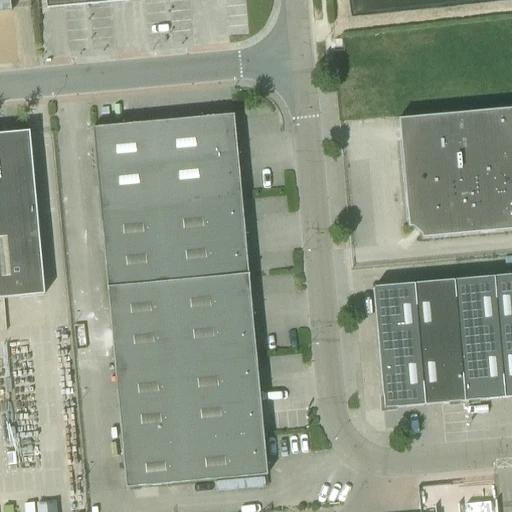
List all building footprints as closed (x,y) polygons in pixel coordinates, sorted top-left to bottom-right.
[(0,0),(0,13),(11,12),(9,0),(0,0)] [(44,0),(46,9),(145,0),(44,0)] [(511,230),(511,110),(398,121),(407,229),(411,228),(420,236),(420,239),(511,230)] [(95,170),(236,157),(232,116),(91,129),(95,170)] [(0,299),(43,296),(28,135),(0,137),(0,299)] [(98,210),(240,197),(236,157),(95,170),(98,210)] [(102,249),(243,236),(240,197),(98,210),(102,249)] [(106,289),(247,276),(243,236),(102,249),(106,289)] [(109,329),(251,316),(247,276),(106,289),(109,329)] [(511,276),(372,289),(383,410),(511,398),(511,276)] [(113,369),(254,356),(251,316),(109,329),(113,369)] [(117,408),(258,395),(254,356),(113,369),(117,408)] [(120,448),(262,435),(258,395),(117,408),(120,448)] [(262,435),(120,448),(124,489),(265,476),(262,435)]
